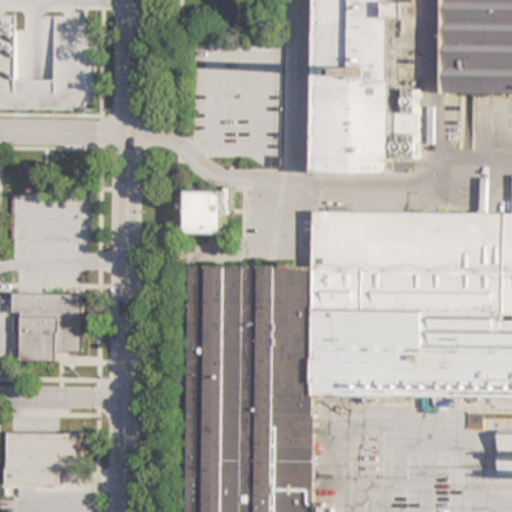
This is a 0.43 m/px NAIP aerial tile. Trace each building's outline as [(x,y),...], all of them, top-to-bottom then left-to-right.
[(320,0),(396,0),(396,1),(414,1),(414,17),(396,17),(393,173),(317,172),(320,0)] [(511,0),(446,0),(445,91),(511,91),(511,0)] [(23,194),(42,194),(42,165),(23,165),(23,194)] [(190,190),(225,190),(225,186),(233,186),(233,214),(225,214),(225,234),(190,233),(190,190)] [(511,213),(315,211),(315,268),(194,267),(190,511),(314,511),(316,396),(511,397),(511,213)] [(85,352),(86,294),(15,293),(14,316),(22,316),(21,361),(60,361),(60,352),(85,352)] [(9,433),(8,486),(63,487),(63,472),(83,472),(83,434),(9,433)]
